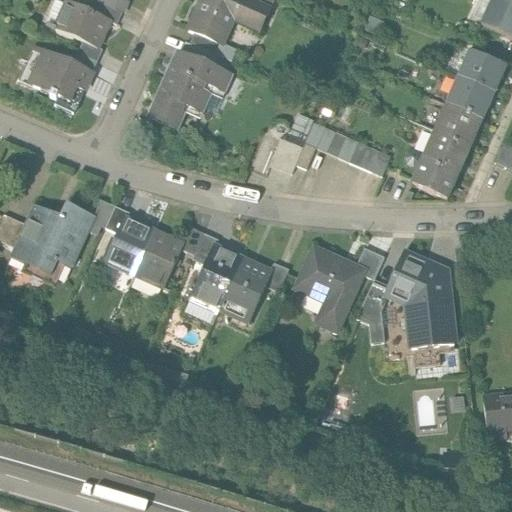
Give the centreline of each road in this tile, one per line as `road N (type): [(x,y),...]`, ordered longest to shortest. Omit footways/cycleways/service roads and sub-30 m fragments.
road 1 (residential): [(95,164),(293,214),(511,217)]
road 2 (residential): [(95,164),(171,0)]
road 3 (motorway): [(140,511),(0,471)]
